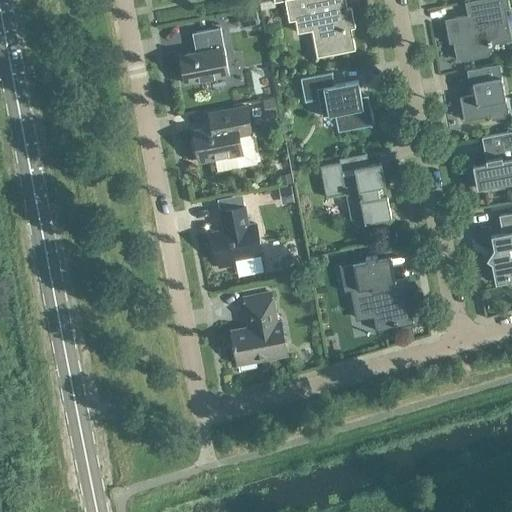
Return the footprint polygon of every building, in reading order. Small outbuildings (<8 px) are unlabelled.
[(258,0),(260,10),(274,7),(274,2),(284,0),(289,21),(295,20),(297,33),(322,28),(327,55),(355,50),(351,29),(355,28),(351,7),(343,9),(341,0),(258,0)] [(478,0),(481,13),(467,15),(449,18),(445,25),(449,44),(454,43),(457,61),(486,55),(490,48),(490,46),(491,45),(491,44),(507,41),(501,10),(509,8),(507,0),(478,0)] [(178,56),(180,64),(184,83),(229,75),(220,28),(196,32),(199,52),(178,56)] [(474,94),(471,95),(459,97),(464,121),(490,116),(491,120),(505,117),(502,101),(505,100),(501,77),(498,78),(495,65),(466,71),(469,85),(472,84),(474,94)] [(363,107),(361,97),(358,81),(334,85),(332,72),(300,78),(305,102),(319,99),(322,116),(334,114),(338,132),(373,125),(370,106),(363,107)] [(262,100),(265,115),(277,113),(274,97),(262,100)] [(209,113),(211,127),(193,131),(194,137),(192,140),(194,153),(197,155),(199,162),(242,154),(238,136),(251,133),(246,106),(209,113)] [(511,131),(481,137),(484,152),(488,152),(489,158),(485,159),(486,163),(472,166),(477,189),(490,186),(491,190),(507,187),(506,183),(511,182),(511,131)] [(193,162),(177,164),(179,181),(195,180),(193,162)] [(364,223),(391,218),(387,195),(383,196),(381,186),(385,185),(380,163),(354,168),(355,173),(343,175),(341,162),(320,166),(326,197),(345,193),(350,220),(363,217),(364,223)] [(291,182),(289,174),(280,175),(282,184),(291,182)] [(293,203),(290,185),(278,187),(281,205),(293,203)] [(473,227),(489,222),(483,203),(468,207),(473,227)] [(226,230),(223,230),(212,232),(213,238),(211,241),(213,254),(217,256),(219,268),(235,265),(234,259),(261,254),(256,224),(248,225),(244,206),(219,211),(222,225),(225,225),(226,230)] [(486,260),(491,263),(495,283),(511,280),(511,213),(498,216),(502,233),(490,235),(493,249),(486,260)] [(401,294),(398,280),(393,281),(389,257),(377,259),(376,256),(365,258),(366,261),(354,264),(359,289),(371,286),(373,301),(374,301),(376,309),(381,316),(386,322),(389,325),(393,325),(394,326),(395,325),(396,326),(411,323),(405,293),(401,294)] [(252,327),(249,328),(231,331),(234,344),(232,344),(232,348),(234,348),(237,364),(240,364),(240,362),(254,359),(254,361),(287,355),(280,321),(276,322),(271,293),(243,298),(247,319),(250,318),(252,327)]
